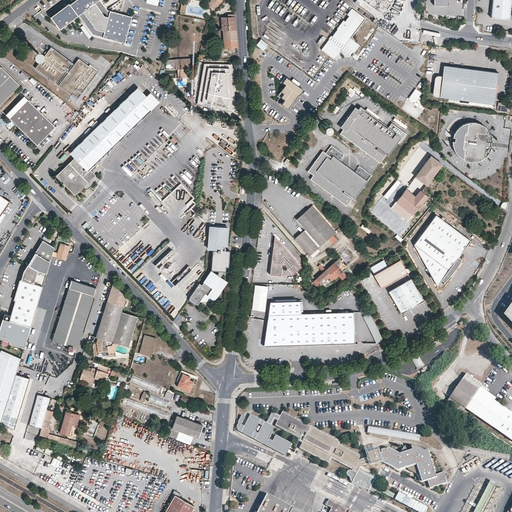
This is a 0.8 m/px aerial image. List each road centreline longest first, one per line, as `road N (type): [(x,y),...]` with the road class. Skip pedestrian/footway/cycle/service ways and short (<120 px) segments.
road 1 (residential): [(228,379),(252,167),(241,0)]
road 2 (residential): [(228,379),(207,371),(42,199)]
road 3 (residential): [(468,302),(435,330),(351,373),(228,379)]
